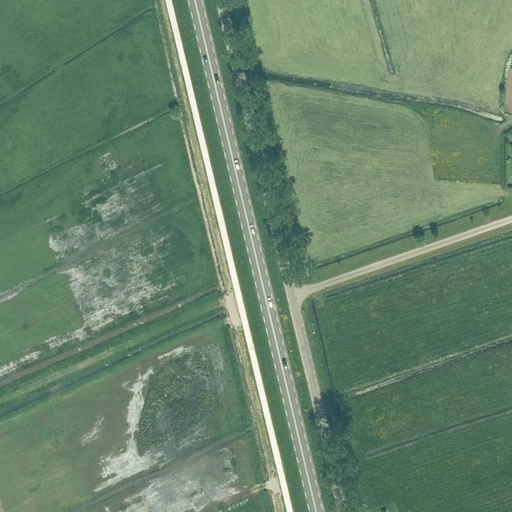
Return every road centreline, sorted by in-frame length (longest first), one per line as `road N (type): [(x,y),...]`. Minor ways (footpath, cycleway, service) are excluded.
road 1 (primary): [(315,511),(193,0)]
road 2 (unclassified): [(342,511),(220,0)]
